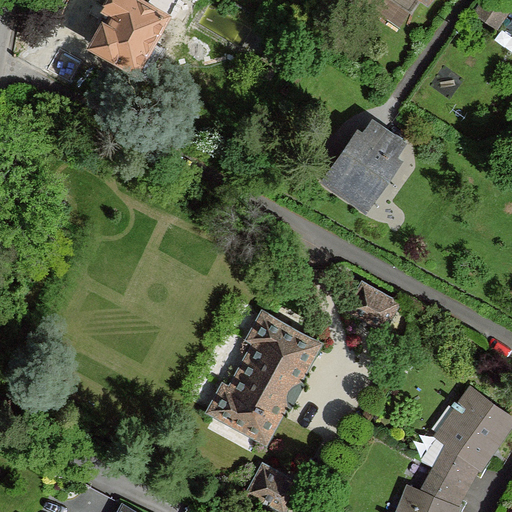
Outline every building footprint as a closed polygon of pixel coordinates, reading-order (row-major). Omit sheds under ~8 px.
[(167,14),(141,0),(111,0),(99,22),(104,25),(93,44),(136,68),(167,14)] [(510,4),(504,0),(485,0),(477,12),(495,25),(510,4)] [(359,136),(331,179),(365,202),(394,159),(389,156),(398,143),(374,128),(366,141),(359,136)] [(364,283),(350,309),(385,328),(399,301),(364,283)] [(320,342),(264,312),(251,338),(258,341),(232,388),(224,385),(211,410),(267,440),(320,342)] [(511,416),(473,389),(439,435),(440,436),(450,443),(477,462),(481,465),(511,423),(511,416)] [(422,459),(437,468),(450,443),(440,436),(422,459)] [(477,462),(450,443),(437,468),(466,483),(477,462)] [(299,483),(265,464),(250,491),(284,510),(299,483)] [(466,483),(437,468),(424,491),(455,504),(466,483)] [(455,511),(458,506),(455,504),(424,491),(410,486),(399,511),(455,511)] [(140,511),(124,503),(119,511),(140,511)]
